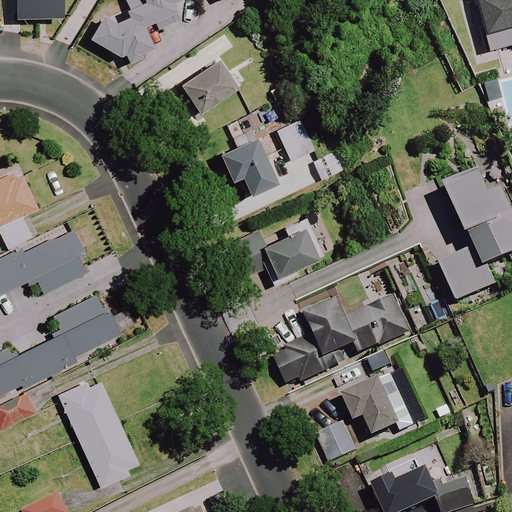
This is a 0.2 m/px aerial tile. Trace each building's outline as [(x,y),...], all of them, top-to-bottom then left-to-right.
[(511,0),(465,0),(480,54),(511,45),(511,0)] [(210,67),(207,62),(173,84),(195,116),(238,88),(220,60),(210,67)] [(289,121),(268,131),(284,164),(304,154),(289,121)] [(252,135),(214,153),(237,202),(275,183),(252,135)] [(0,243),(0,244),(3,251),(29,239),(19,218),(34,211),(16,172),(0,178),(0,243)] [(485,190),(479,175),(445,188),(455,212),(446,215),(462,256),(435,266),(449,304),(480,292),(471,271),(511,254),(511,217),(499,185),(485,190)] [(261,237),(257,228),(226,242),(242,278),(265,267),(275,289),(300,278),(296,269),(321,258),(302,217),(261,237)] [(23,357),(40,350),(43,357),(79,340),(76,333),(37,250),(19,259),(24,270),(0,280),(0,282),(20,326),(11,330),(23,357)] [(265,362),(278,390),(296,381),(299,387),(408,336),(389,296),(344,317),(336,299),(300,316),(309,335),(281,348),(283,353),(265,362)] [(95,490),(127,475),(125,470),(135,465),(95,378),(52,398),(95,490)] [(374,382),(336,399),(349,427),(359,423),(367,441),(395,428),(374,382)] [(22,396),(0,405),(0,429),(31,416),(22,396)] [(355,451),(342,424),(315,437),(327,464),(355,451)] [(430,490),(418,460),(401,466),(367,479),(379,511),(408,511),(435,502),(438,511),(442,511),(468,502),(459,479),(430,490)] [(64,511),(56,494),(17,511),(64,511)]
